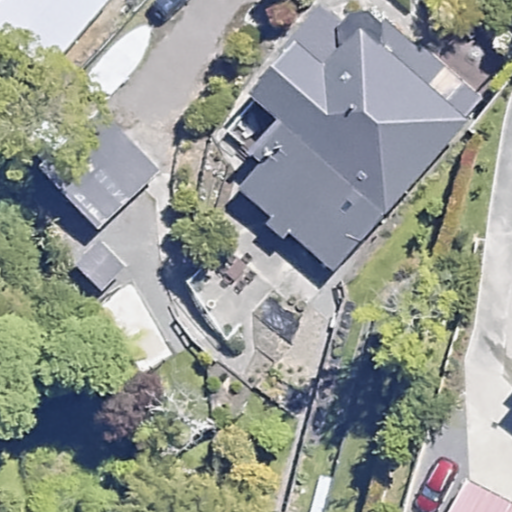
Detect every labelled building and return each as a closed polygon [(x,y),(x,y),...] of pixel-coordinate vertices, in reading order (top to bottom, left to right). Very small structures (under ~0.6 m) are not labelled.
[(115,0),(0,0),(0,1),(0,25),(56,72),(115,0)] [(471,114),(333,0),(315,0),(236,96),(383,219),(471,114)] [(158,173),(103,115),(51,165),(106,224),(158,173)] [(133,273),(100,236),(68,265),(101,302),(133,273)] [(505,511),(458,473),(425,511),(505,511)]
